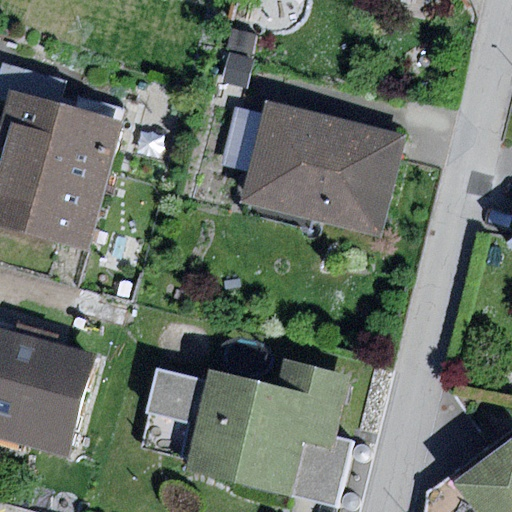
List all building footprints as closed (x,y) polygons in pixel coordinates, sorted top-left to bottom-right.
[(230,54),(222,85),(246,91),(254,60),(230,54)] [(123,121),(10,92),(0,129),(0,227),(89,251),(123,121)] [(406,137),(267,104),(243,204),(382,237),(406,137)] [(94,355),(0,330),(0,439),(68,457),(94,355)] [(275,387),(211,372),(209,383),(198,426),(187,472),(291,498),(304,444),(333,451),(337,437),(352,376),(282,359),(275,387)] [(198,426),(209,383),(159,370),(148,413),(198,426)] [(511,511),(511,428),(427,493),(423,511),(511,511)] [(333,451),(304,444),(291,498),(338,509),(355,441),(337,437),(333,451)]
